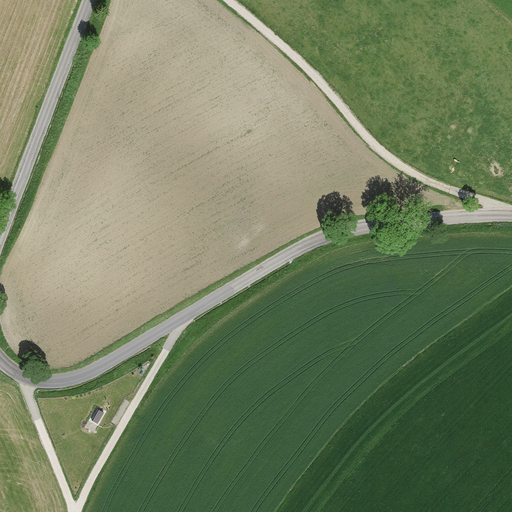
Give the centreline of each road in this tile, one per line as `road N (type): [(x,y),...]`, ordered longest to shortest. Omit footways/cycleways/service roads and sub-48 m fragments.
road 1 (tertiary): [(0,353),(25,375),(78,375),(328,236),(424,219),(511,221)]
road 2 (track): [(224,0),(478,221)]
road 3 (tertiary): [(91,0),(0,241)]
road 4 (track): [(78,511),(184,317)]
road 5 (track): [(74,511),(20,372)]
